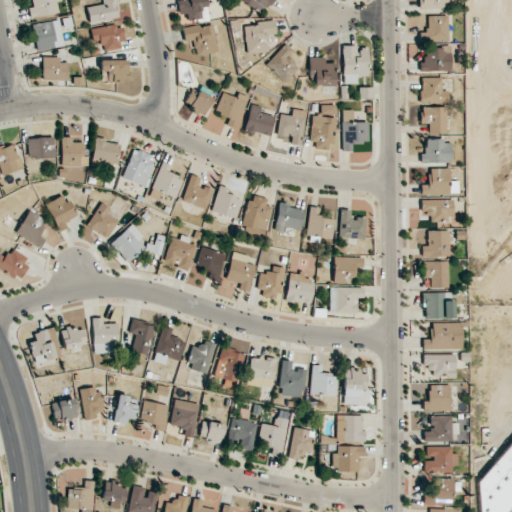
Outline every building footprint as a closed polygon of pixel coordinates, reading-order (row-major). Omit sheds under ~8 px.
[(30,19),(58,12),(55,0),(30,0),(32,7),(27,8),(30,19)] [(101,0),(102,5),(86,6),(88,22),(118,19),(115,0),(101,0)] [(208,18),(205,0),(176,0),(179,22),(208,18)] [(265,14),(271,0),(240,0),(240,2),(265,14)] [(446,0),(419,0),(419,8),(447,8),(446,0)] [(447,41),(447,15),(426,16),(426,41),(447,41)] [(32,24),(37,50),(63,45),(58,19),(32,24)] [(243,23),(244,52),(268,51),(267,34),(274,34),(274,22),(243,23)] [(212,23),(181,28),(183,42),(192,40),(195,56),(217,52),(212,23)] [(125,46),(122,24),(89,28),(91,40),(100,39),(101,48),(125,46)] [(291,50),(284,43),(264,64),(283,82),(297,67),(286,56),(291,50)] [(355,45),(341,46),(342,84),(355,83),(355,76),(366,76),(366,49),(355,49),(355,45)] [(450,71),(449,47),(421,47),(421,71),(450,71)] [(67,62),(58,62),(58,57),(41,57),(41,80),(67,80),(67,62)] [(324,57),(307,57),(307,77),(312,77),(312,85),(333,86),(333,63),(324,63),(324,57)] [(127,60),(99,60),(100,80),(127,80),(127,60)] [(419,78),(420,102),(447,102),(447,90),(441,90),(441,77),(419,78)] [(187,107),(202,116),(211,99),(191,88),(185,98),(191,101),(187,107)] [(228,117),(225,124),(234,128),(247,96),(236,92),(234,97),(221,92),(213,111),(228,117)] [(260,106),(250,104),(243,129),(267,136),(273,116),(258,112),(260,106)] [(334,105),(320,104),(320,115),(310,115),(309,142),(314,142),(314,149),(332,149),(334,105)] [(445,107),(420,106),(420,123),(427,123),(427,133),(445,133),(445,107)] [(290,115),(279,114),(275,138),(288,140),(287,143),(300,145),(305,111),(291,109),(290,115)] [(341,122),(341,151),(351,151),(351,142),(367,142),(367,122),(341,122)] [(58,179),(85,179),(85,155),(82,155),(82,142),(70,142),(70,137),(60,136),(58,179)] [(27,158),(53,157),(53,137),(26,138),(27,158)] [(93,139),(91,162),(116,165),(119,142),(93,139)] [(450,162),(450,140),(424,140),(424,153),(419,153),(419,163),(450,162)] [(0,173),(20,170),(15,143),(0,146),(0,173)] [(143,187),(155,159),(133,150),(121,178),(143,187)] [(170,165),(161,161),(150,188),(173,198),(181,179),(167,172),(170,165)] [(420,194),(457,194),(457,181),(448,181),(449,168),(427,168),(427,185),(420,185),(420,194)] [(180,201),(204,209),(211,190),(197,185),(199,178),(189,174),(180,201)] [(236,217),(241,192),(216,187),(211,212),(236,217)] [(269,199),(247,195),(242,227),(264,231),(269,199)] [(64,202),(62,196),(45,203),(56,231),(66,227),(64,221),(76,216),(69,200),(64,202)] [(420,199),(420,215),(429,215),(429,220),(452,220),(452,199),(420,199)] [(106,213),(109,208),(100,202),(86,225),(107,238),(117,220),(106,213)] [(303,208),(277,204),(273,230),(283,232),(284,227),(299,229),(303,208)] [(333,216),(318,215),(318,207),(307,206),(305,234),(331,237),(333,216)] [(363,238),(363,218),(349,218),(350,210),(338,209),(337,237),(363,238)] [(15,234),(40,246),(44,238),(38,235),(46,219),(27,210),(15,234)] [(109,243),(126,262),(143,247),(137,241),(142,236),(131,224),(109,243)] [(448,256),(448,230),(426,230),(426,245),(420,246),(420,256),(448,256)] [(145,243),(144,251),(160,254),(163,237),(154,236),(153,244),(145,243)] [(187,271),(196,242),(179,237),(178,239),(170,236),(163,260),(176,264),(175,267),(187,271)] [(210,270),(208,278),(219,280),(224,252),(199,247),(195,267),(210,270)] [(10,248),(6,255),(0,251),(0,267),(19,277),(29,258),(10,248)] [(246,263),(248,256),(231,251),(224,280),(239,284),(237,289),(248,292),(255,265),(246,263)] [(332,282),(354,283),(355,268),(361,268),(361,257),(332,256),(332,282)] [(446,261),(421,261),(421,278),(429,278),(429,287),(447,287),(446,261)] [(257,296),(278,299),(282,267),(271,266),(270,273),(260,272),(257,296)] [(302,278),(303,274),(289,271),(283,299),(309,304),(313,280),(302,278)] [(328,313),(355,313),(356,298),(362,298),(362,287),(328,287),(328,313)] [(452,301),(441,301),(441,293),(423,292),(422,318),(451,318),(452,301)] [(101,317),(91,318),(92,353),(116,352),(115,323),(101,324),(101,317)] [(153,325),(131,320),(127,333),(134,334),(130,351),(145,355),(153,325)] [(421,349),(460,349),(459,322),(428,323),(429,339),(421,339),(421,349)] [(184,340),(169,335),(171,328),(162,325),(151,361),(164,365),(166,357),(177,361),(184,340)] [(35,362),(54,357),(52,348),(57,347),(52,327),(28,333),(35,362)] [(83,327),(60,329),(61,348),(85,346),(83,327)] [(190,345),(186,369),(206,372),(211,343),(201,341),(200,347),(190,345)] [(241,352),(221,346),(212,376),(232,382),(241,352)] [(424,355),(425,377),(454,376),(453,354),(424,355)] [(275,360),(249,355),(244,383),(270,388),(275,360)] [(277,395),(301,397),(304,370),(290,369),(291,361),(281,360),(277,395)] [(334,395),(335,374),(320,373),(320,365),(310,365),(309,394),(334,395)] [(357,397),(358,381),(365,381),(365,370),(342,369),(341,397),(357,397)] [(448,385),(427,385),(427,400),(422,400),(422,410),(447,410),(448,385)] [(82,420),(103,420),(102,388),(81,389),(82,420)] [(134,420),(137,404),(127,403),(128,396),(117,394),(112,422),(126,424),(126,418),(134,420)] [(168,425),(183,428),(181,436),(191,438),(199,404),(174,398),(168,425)] [(74,419),(74,400),(51,400),(52,420),(74,419)] [(138,420),(154,424),(153,429),(161,431),(167,405),(143,400),(138,420)] [(362,415),(335,415),(334,441),(362,441),(362,415)] [(449,441),(449,434),(457,434),(457,422),(450,422),(450,415),(428,416),(428,431),(422,431),(422,442),(449,441)] [(260,423),(258,445),(271,446),(270,454),(282,455),(286,418),(275,417),(274,425),(260,423)] [(239,448),(251,450),(256,422),(230,418),(228,436),(241,438),(239,448)] [(219,444),(224,425),(201,420),(198,436),(205,438),(205,441),(219,444)] [(286,457),(299,460),(301,451),(309,453),(314,431),(293,427),(286,457)] [(475,511),(506,511),(511,505),(511,438),(474,486),(482,492),(470,508),(475,511)] [(364,446),(333,446),(332,471),(357,471),(357,456),(363,456),(364,446)] [(450,472),(450,466),(456,466),(456,453),(449,453),(449,446),(424,446),(424,459),(422,459),(422,473),(450,472)] [(451,504),(452,478),(425,477),(424,503),(451,504)] [(66,509),(79,509),(78,511),(91,511),(92,481),(82,480),(82,488),(66,488),(66,509)] [(104,480),(99,498),(110,501),(109,506),(120,509),(126,486),(104,480)] [(153,511),(156,492),(144,491),(145,487),(130,485),(126,511),(153,511)] [(188,511),(214,511),(215,510),(200,506),(201,500),(192,498),(188,511)]
